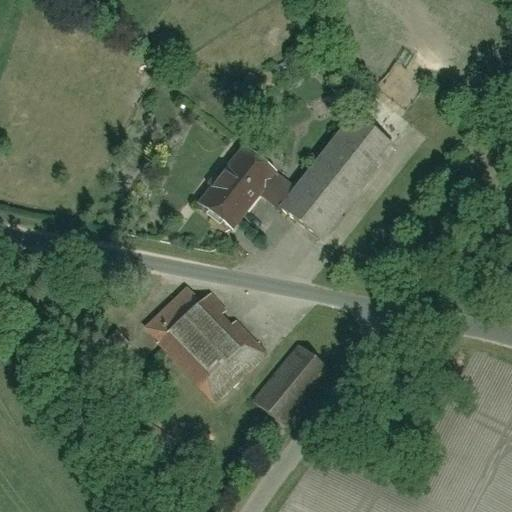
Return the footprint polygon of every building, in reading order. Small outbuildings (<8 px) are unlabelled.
[(347,99),(325,79),(282,127),(304,147),(347,99)] [(311,247),(394,151),(357,119),(296,190),(245,146),(193,207),(229,238),(259,203),(311,247)] [(215,400),(259,356),(194,291),(150,336),(215,400)] [(130,349),(113,338),(101,354),(119,366),(130,349)] [(318,372),(293,352),(253,405),(278,425),(318,372)]
